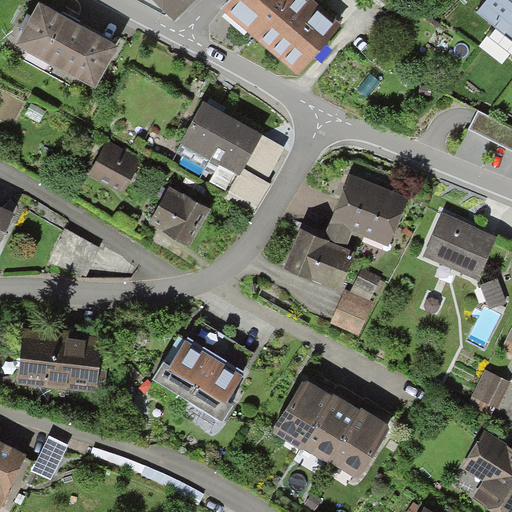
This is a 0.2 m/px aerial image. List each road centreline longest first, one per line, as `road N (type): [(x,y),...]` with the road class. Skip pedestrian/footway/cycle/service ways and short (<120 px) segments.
road 1 (residential): [(255,511),(168,463),(0,405)]
road 2 (residential): [(325,111),(278,207),(247,246),(217,275),(173,288)]
road 3 (residential): [(173,288),(158,263),(0,167)]
road 4 (residential): [(511,189),(325,111)]
road 5 (residential): [(173,288),(0,288)]
road 6 (residential): [(325,111),(185,35)]
